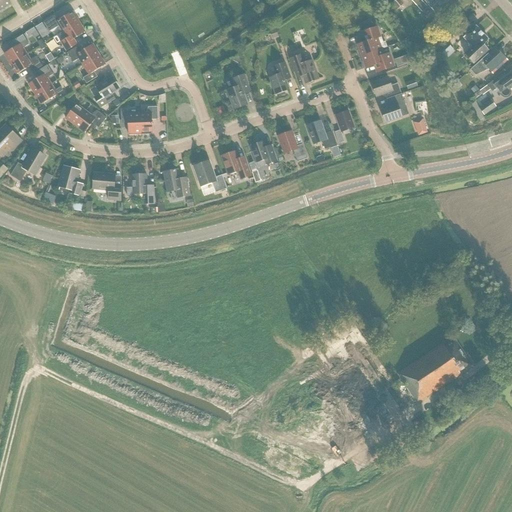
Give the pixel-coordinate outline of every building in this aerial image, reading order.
[(0,0),(0,9),(1,11),(10,4),(7,0),(0,0)] [(397,10),(403,4),(399,0),(395,0),(391,3),(397,10)] [(411,0),(422,12),(429,7),(433,12),(447,0),(411,0)] [(62,32),(78,22),(72,12),(57,21),(54,15),(43,22),(49,32),(59,26),(62,32)] [(62,32),(56,36),(66,51),(77,45),(73,39),(85,32),(78,22),(62,32)] [(49,34),(42,24),(35,28),(42,39),(49,34)] [(483,45),(488,40),(475,26),(464,37),(463,37),(463,38),(472,48),(465,55),(473,64),(487,50),(483,45)] [(364,42),(357,45),(361,57),(381,49),(387,47),(385,42),(383,42),(381,36),(379,37),(376,27),(361,33),(363,39),(364,42)] [(33,38),(38,35),(34,28),(25,33),(28,37),(31,35),(33,38)] [(10,64),(28,53),(24,47),(29,45),(23,35),(9,43),(12,49),(4,54),(10,64)] [(441,57),(450,48),(446,43),(437,52),(441,57)] [(82,65),(98,55),(92,45),(81,52),(78,46),(67,53),(73,62),(79,59),(82,65)] [(381,49),(361,57),(365,68),(374,65),(376,73),(381,71),(394,67),(389,54),(383,56),(381,49)] [(506,59),(505,58),(504,56),(502,56),(499,52),(492,59),(487,54),(470,71),(475,77),(488,70),(492,74),(507,61),(506,59)] [(28,53),(10,64),(17,74),(28,67),(31,73),(42,66),(36,57),(32,59),(28,53)] [(98,55),(82,65),(88,75),(82,78),(86,84),(97,77),(94,72),(105,65),(98,55)] [(305,63),(302,55),(290,59),(296,78),(302,76),(305,84),(318,79),(312,60),(305,63)] [(275,95),(288,90),(285,80),(290,78),(284,62),(274,66),(277,75),(269,78),(275,95)] [(35,94),(51,84),(47,78),(53,75),(47,65),(36,72),(39,77),(28,84),(35,94)] [(511,72),(508,76),(505,75),(494,83),(492,81),(487,84),(492,91),(496,88),(499,92),(498,93),(500,95),(501,96),(502,97),(503,98),(505,98),(506,98),(508,97),(509,96),(510,95),(510,94),(510,92),(510,91),(510,89),(511,87),(511,72)] [(230,111),(247,105),(242,92),(249,89),(243,75),(232,79),(235,87),(227,91),(233,109),(230,110),(230,111)] [(111,93),(119,89),(112,77),(96,87),(99,93),(93,97),(100,108),(115,99),(111,93)] [(387,99),(401,94),(397,83),(391,86),(388,78),(371,84),(375,97),(385,93),(387,99)] [(51,84),(35,94),(41,105),(57,95),(57,94),(62,91),(60,87),(54,91),(51,84)] [(475,99),(481,93),(479,90),(472,96),(475,99)] [(408,114),(401,94),(387,99),(390,107),(380,110),(385,123),(402,117),(401,116),(408,114)] [(483,115),(495,107),(490,100),(479,108),(483,115)] [(75,126),(85,111),(76,104),(75,105),(70,101),(67,105),(72,109),(65,118),(75,126)] [(139,114),(140,134),(152,133),(151,120),(158,120),(157,107),(148,107),(146,114),(139,114)] [(215,110),(217,116),(218,116),(223,114),(221,107),(215,110)] [(140,134),(139,114),(127,114),(127,109),(120,109),(121,121),(127,121),(128,134),(140,134)] [(85,111),(75,126),(84,133),(92,123),(98,128),(106,118),(97,111),(93,113),(91,116),(85,111)] [(338,144),(344,142),(341,132),(354,127),(348,111),(335,116),(340,130),(334,132),(338,144)] [(325,134),(320,121),(306,126),(313,145),(322,142),(325,150),(337,145),(332,132),(325,134)] [(423,123),(414,127),(417,136),(426,132),(423,123)] [(22,141),(6,126),(5,126),(6,127),(0,132),(0,156),(0,155),(8,148),(11,151),(22,141)] [(302,144),(296,146),(291,131),(278,136),(284,154),(293,151),(297,162),(307,158),(302,144)] [(265,148),(263,142),(250,146),(258,168),(276,161),(271,146),(265,148)] [(38,168),(45,158),(33,151),(24,167),(18,163),(10,176),(20,182),(27,171),(36,176),(40,169),(38,168)] [(238,159),(235,151),(221,156),(228,175),(237,172),(240,180),(250,176),(244,157),(238,159)] [(215,178),(209,161),(193,166),(200,187),(212,183),(215,193),(226,189),(222,175),(215,178)] [(79,196),(82,185),(76,183),(79,170),(64,166),(58,187),(70,190),(69,193),(79,196)] [(180,184),(177,170),(160,173),(160,174),(163,173),(167,192),(176,191),(177,198),(190,196),(187,183),(180,184)] [(252,173),(256,183),(260,181),(257,171),(252,173)] [(94,173),(92,190),(93,190),(93,189),(109,190),(108,200),(120,201),(120,186),(114,185),(115,175),(114,175),(114,176),(94,174),(94,173)] [(43,181),(48,184),(52,176),(46,174),(43,181)] [(132,188),(126,188),(126,196),(133,196),(133,195),(143,194),(143,205),(146,204),(154,204),(153,188),(153,186),(147,186),(146,174),(131,175),(132,188)] [(45,193),(42,201),(47,203),(51,194),(45,193)] [(448,340),(397,374),(401,379),(402,381),(417,404),(463,373),(462,372),(472,365),(455,338),(449,342),(448,340)] [(461,404),(471,397),(465,389),(455,395),(461,404)] [(333,410),(343,425),(365,410),(355,395),(346,402),(341,395),(332,402),(336,408),(333,410)] [(294,428),(317,470),(337,459),(314,417),(294,428)] [(310,505),(314,491),(310,489),(306,504),(310,505)]
